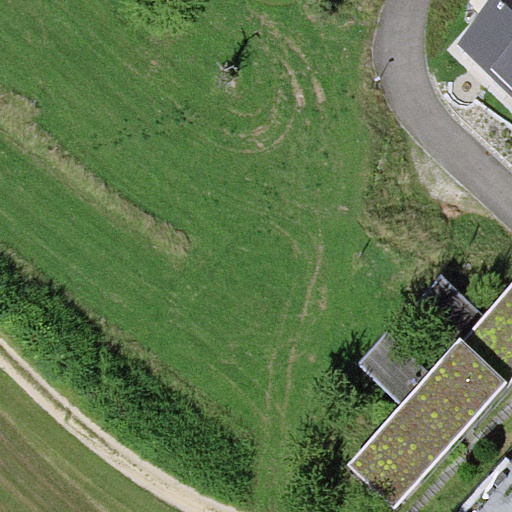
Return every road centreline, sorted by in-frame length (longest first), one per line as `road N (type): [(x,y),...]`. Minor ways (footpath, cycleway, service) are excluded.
road 1 (track): [(233,511),(164,480),(102,438),(0,338)]
road 2 (residential): [(408,0),(396,41),(408,92),(432,126),(511,200)]
